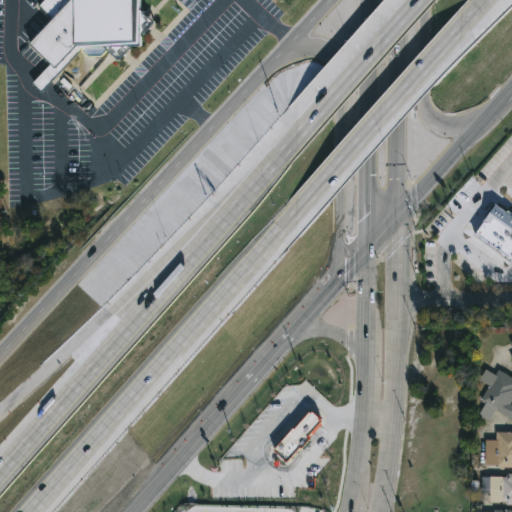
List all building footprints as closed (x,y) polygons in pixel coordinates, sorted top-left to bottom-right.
[(42,0),(38,5),(52,18),(30,42),(53,64),(35,84),(41,90),(79,50),(142,49),(141,0),(42,0)] [(511,217),(511,263),(507,271),(484,255),(489,248),(473,238),(494,205),(511,217)] [(511,394),(508,403),(511,404),(511,417),(511,420),(483,408),(486,402),(480,400),(494,369),(511,376),(511,394)] [(274,451),(287,463),(325,423),(311,411),(274,451)] [(511,466),(483,466),(484,439),(495,439),(495,431),(511,431),(511,466)] [(511,504),(488,504),(488,474),(511,474),(511,504)]
